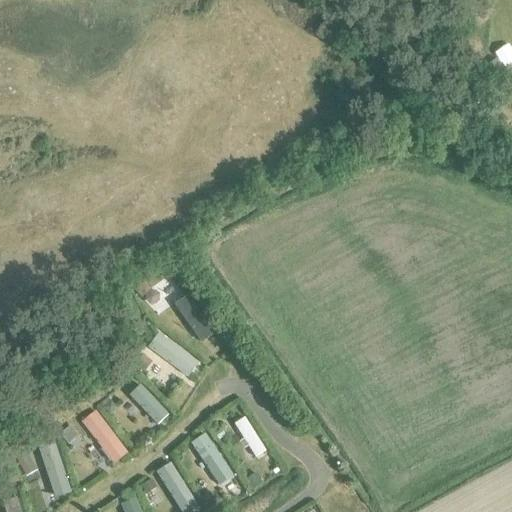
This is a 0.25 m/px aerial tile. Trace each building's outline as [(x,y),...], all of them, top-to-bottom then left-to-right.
[(145,284),(135,291),(140,297),(150,290),(145,284)] [(214,334),(187,295),(174,304),(201,343),(214,334)] [(198,364),(159,333),(148,347),(188,377),(198,364)] [(141,356),(134,365),(143,371),(149,363),(141,356)] [(169,415),(140,385),(129,396),(157,426),(169,415)] [(110,405),(104,410),(109,417),(113,413),(114,410),(110,405)] [(128,454),(95,411),(80,423),(114,466),(128,454)] [(266,452),(244,417),(233,424),(255,459),(266,452)] [(71,429),(59,436),(65,446),(76,439),(71,429)] [(233,476),(205,434),(190,444),(219,486),(233,476)] [(72,493),(53,442),(36,448),(54,500),(72,493)] [(15,460),(14,460),(14,461),(25,478),(36,471),(26,454),(15,460)] [(195,511),(200,510),(170,463),(155,472),(180,511),(195,511)] [(255,474),(246,480),(252,489),(261,484),(255,474)] [(150,480),(140,486),(145,495),(155,489),(150,480)] [(210,495),(201,500),(206,509),(215,504),(210,495)] [(20,511),(16,498),(2,503),(4,511),(20,511)] [(123,511),(140,511),(135,498),(121,505),(123,511)]
